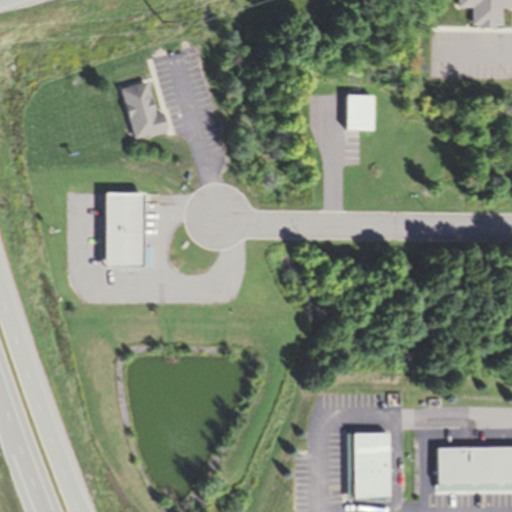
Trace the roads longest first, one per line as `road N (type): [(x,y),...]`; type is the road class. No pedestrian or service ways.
road 1 (residential): [(511,223),(210,216)]
road 2 (primary): [(73,511),(0,304)]
road 3 (primary): [(0,396),(40,511)]
